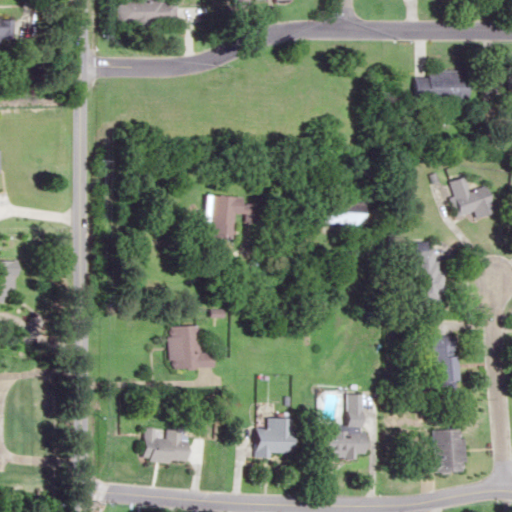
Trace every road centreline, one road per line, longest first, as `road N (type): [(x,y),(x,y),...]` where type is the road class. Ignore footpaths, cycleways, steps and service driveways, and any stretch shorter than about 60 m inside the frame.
road 1 (secondary): [(77,511),(77,0)]
road 2 (residential): [(78,66),(173,64),(283,27),(511,28)]
road 3 (residential): [(77,486),(275,503),(397,504),(511,490)]
road 4 (residential): [(506,489),(490,270)]
